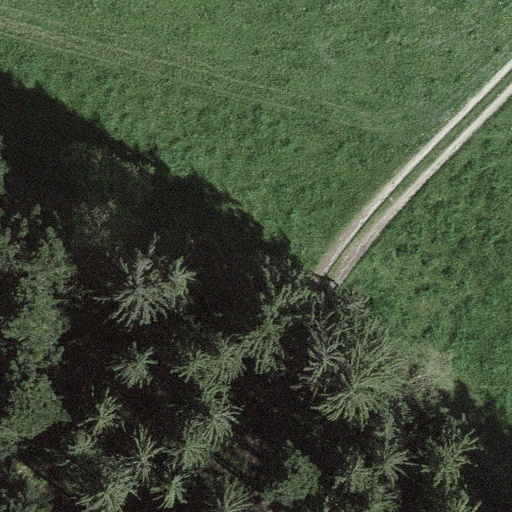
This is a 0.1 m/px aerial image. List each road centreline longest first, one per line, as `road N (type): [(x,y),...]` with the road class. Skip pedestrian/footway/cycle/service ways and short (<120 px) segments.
road 1 (track): [(511,87),(410,173),(320,295),(243,511)]
road 2 (track): [(320,295),(181,223),(0,162)]
